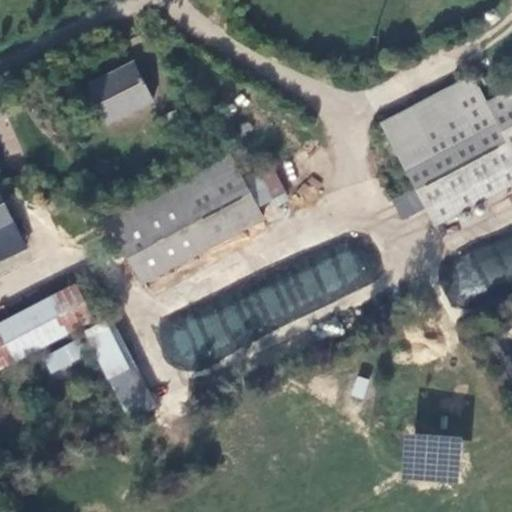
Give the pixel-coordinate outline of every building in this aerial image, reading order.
[(135,62),(89,85),(109,121),(155,98),(135,62)] [(471,79),(382,125),(396,152),(485,106),(471,79)] [(511,91),(485,106),(396,152),(434,225),(511,184),(511,91)] [(175,110),(164,117),(175,140),(187,133),(175,110)] [(193,130),(175,140),(189,169),(208,159),(193,130)] [(233,156),(111,217),(146,281),(266,219),(233,156)] [(262,174),(275,198),(288,191),(275,167),(262,174)] [(0,168),(0,226),(14,221),(0,188),(0,182),(6,180),(0,168)] [(14,221),(0,226),(0,259),(26,248),(14,221)] [(511,230),(437,262),(456,307),(511,284),(511,230)] [(357,251),(161,327),(177,368),(373,292),(357,251)] [(74,283),(0,322),(0,366),(93,319),(74,283)] [(108,322),(86,333),(107,376),(130,366),(108,322)] [(354,376),(351,396),(364,399),(368,378),(354,376)] [(460,442),(410,431),(401,472),(451,483),(460,442)]
